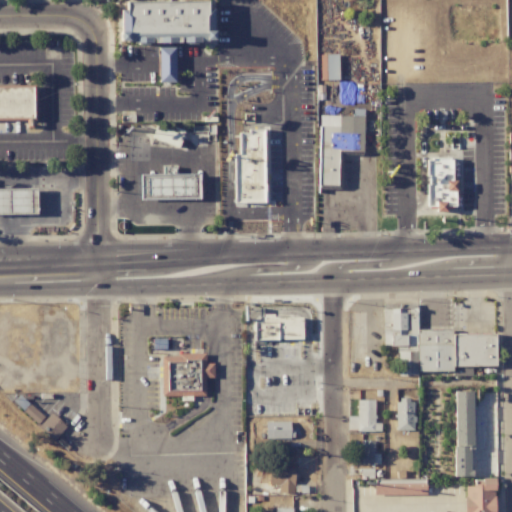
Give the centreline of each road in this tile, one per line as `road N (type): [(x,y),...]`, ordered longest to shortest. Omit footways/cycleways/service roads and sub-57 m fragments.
road 1 (residential): [(91,437),(97,288),(89,23),(0,23)]
road 2 (secondary): [(14,291),(412,278)]
road 3 (secondary): [(360,255),(96,266)]
road 4 (residential): [(336,511),(330,281)]
